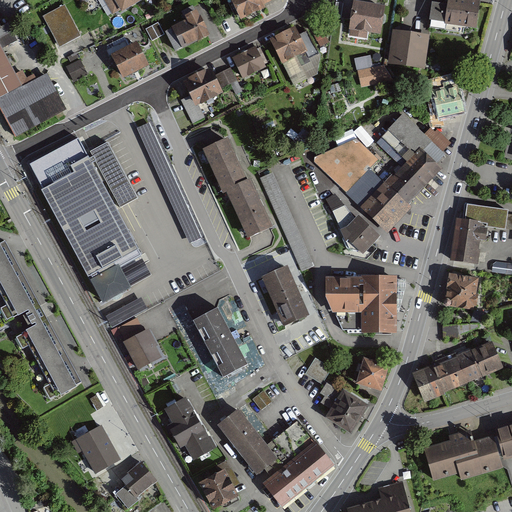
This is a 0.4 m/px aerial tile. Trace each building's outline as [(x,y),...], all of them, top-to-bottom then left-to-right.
[(98,0),(100,1),(101,0),(103,0),(116,19),(146,1),(145,0),(98,0)] [(229,0),(242,24),(267,11),(265,7),(279,0),(229,0)] [(482,4),(454,0),(449,0),(448,8),(433,5),(430,25),(477,33),(482,4)] [(385,8),(355,4),(350,32),(381,37),(385,8)] [(66,7),(44,19),(62,50),(84,38),(66,7)] [(187,22),(172,30),(184,52),(212,37),(197,11),(185,18),(187,22)] [(159,24),(146,30),(152,42),(164,35),(159,24)] [(296,29),(270,42),(283,67),(308,54),(296,29)] [(431,38),(394,33),(389,66),(426,71),(431,38)] [(137,45),(113,58),(124,80),(148,67),(137,45)] [(257,50),(233,61),(242,81),(266,70),(257,50)] [(7,60),(0,63),(0,109),(17,140),(69,112),(49,74),(37,81),(34,76),(27,80),(23,72),(16,76),(7,60)] [(81,61),(67,69),(75,83),(89,76),(81,61)] [(210,71),(184,84),(196,109),(223,96),(210,71)] [(425,100),(431,127),(444,127),(443,119),(465,115),(459,89),(452,91),(450,83),(443,85),(444,93),(436,95),(437,98),(425,100)] [(382,140),(402,159),(410,151),(416,157),(420,152),(436,167),(446,156),(443,154),(452,145),(438,132),(436,133),(431,129),(424,136),(403,117),(382,140)] [(152,124),(139,130),(190,246),(203,240),(152,124)] [(80,139),(29,166),(103,305),(132,290),(121,270),(143,259),(80,139)] [(314,164),(388,235),(413,210),(409,206),(383,182),(371,171),(380,161),(357,140),(315,159),(314,164)] [(402,159),(382,140),(377,144),(397,164),(402,159)] [(222,194),(227,192),(247,184),(228,141),(203,152),(222,194)] [(108,144),(91,153),(120,208),(137,199),(108,144)] [(436,167),(420,152),(416,157),(410,151),(402,159),(409,166),(405,170),(425,189),(442,171),(436,167)] [(390,175),(383,182),(409,206),(425,189),(405,170),(396,180),(390,175)] [(274,174),(262,179),(303,274),(315,269),(274,174)] [(247,184),(227,192),(248,242),(273,231),(251,182),(247,184)] [(342,235),(363,256),(379,239),(358,219),(356,220),(345,207),(334,213),(343,233),(342,235)] [(466,222),(481,224),(481,226),(487,227),(487,230),(506,233),(507,230),(509,216),(509,212),(468,207),(466,222)] [(466,222),(457,221),(451,263),(477,266),(480,242),(485,242),(487,230),(487,227),(481,226),(481,224),(466,222)] [(6,244),(0,246),(0,294),(8,308),(2,312),(8,323),(13,319),(14,321),(18,319),(19,320),(29,314),(41,308),(6,244)] [(511,265),(494,263),(492,274),(511,275),(511,265)] [(274,304),(298,293),(288,271),(264,282),(274,304)] [(479,282),(450,277),(446,303),(443,304),(443,310),(447,312),(450,312),(451,310),(474,314),(475,310),(477,310),(479,298),(477,298),(479,282)] [(397,286),(397,279),(326,280),(326,302),(343,332),(362,332),(361,337),(398,337),(398,314),(397,286)] [(406,286),(397,286),(398,314),(400,314),(406,289),(406,286)] [(298,293),(274,304),(285,328),(309,317),(298,293)] [(142,300),(107,318),(112,329),(147,310),(142,300)] [(41,310),(41,308),(29,314),(29,316),(30,317),(27,319),(32,329),(35,327),(37,329),(48,324),(41,310)] [(218,313),(194,326),(224,381),(248,368),(232,338),(218,313)] [(141,319),(118,331),(140,371),(163,359),(141,319)] [(83,385),(48,324),(37,329),(16,341),(23,352),(29,348),(51,387),(44,391),(51,403),(56,400),(57,401),(61,398),(62,400),(77,391),(76,389),(83,385)] [(479,326),(458,327),(459,336),(480,335),(479,326)] [(458,327),(443,328),(444,341),(459,341),(459,336),(458,327)] [(473,356),(482,379),(503,370),(491,342),(470,351),(473,356)] [(473,356),(458,362),(468,385),(482,379),(473,356)] [(382,395),(390,366),(365,359),(356,387),(382,395)] [(316,360),(306,375),(322,385),(331,370),(316,360)] [(435,371),(444,395),(468,385),(458,362),(435,371)] [(425,405),(445,397),(444,395),(435,371),(434,369),(414,376),(425,405)] [(353,435),(370,406),(343,390),(342,393),(327,384),(320,395),(325,398),(321,404),(334,411),(328,420),(353,435)] [(264,392),(253,401),(262,412),(273,403),(264,392)] [(97,396),(91,400),(97,411),(104,408),(97,396)] [(216,450),(187,399),(164,412),(172,426),(167,428),(180,451),(186,448),(194,462),(216,450)] [(240,412),(219,428),(258,478),(273,466),(279,462),(267,447),(240,412)] [(280,475),(317,447),(298,422),(267,447),(279,462),(273,466),(280,475)] [(511,426),(499,431),(508,461),(511,460),(511,426)] [(121,464),(101,428),(75,443),(95,478),(121,464)] [(472,438),(425,451),(434,484),(462,476),(464,482),(503,471),(494,439),(474,444),(472,438)] [(334,469),(317,447),(280,475),(265,487),(282,509),(334,469)] [(138,500),(158,483),(142,465),(122,483),(127,489),(117,497),(129,511),(140,503),(138,500)] [(219,511),(239,501),(224,473),(199,486),(213,511),(219,511)] [(348,511),(410,511),(402,484),(379,491),(382,501),(348,511)]
